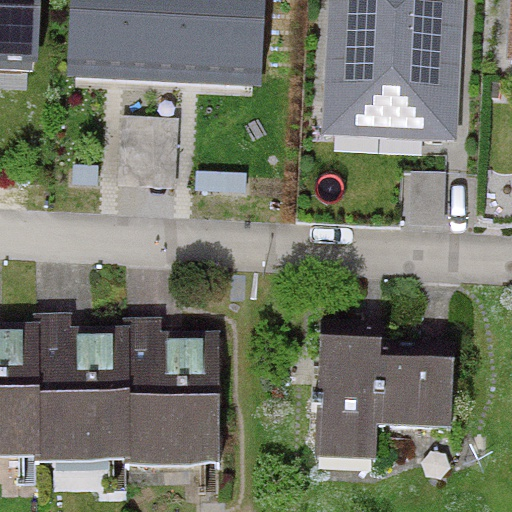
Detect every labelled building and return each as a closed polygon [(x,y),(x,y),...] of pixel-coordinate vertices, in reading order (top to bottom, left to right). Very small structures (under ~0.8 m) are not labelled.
[(0,0),(0,68),(33,70),(34,61),(39,61),(41,0),(0,0)] [(72,0),(69,75),(262,84),(265,0),(72,0)] [(464,0),(329,0),(323,134),(458,140),(464,0)] [(178,119),(121,116),(118,184),(175,188),(178,119)] [(100,164),(72,164),(71,185),(99,186),(100,164)] [(247,173),(196,170),(195,190),(246,192),(247,173)] [(446,171),(410,170),(409,225),(445,226),(446,171)] [(0,451),(36,451),(36,459),(125,458),(125,465),(221,463),(219,329),(164,330),(164,316),(122,317),(122,324),(74,325),(74,311),(33,312),(33,321),(0,321),(0,451)] [(382,337),(321,334),(316,453),(375,456),(376,421),(451,424),(454,356),(382,353),(382,337)]
